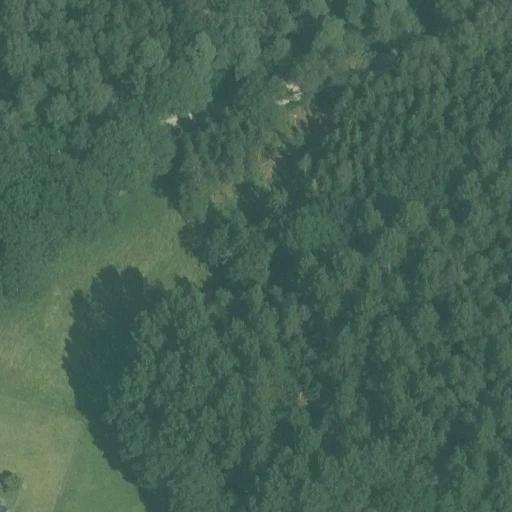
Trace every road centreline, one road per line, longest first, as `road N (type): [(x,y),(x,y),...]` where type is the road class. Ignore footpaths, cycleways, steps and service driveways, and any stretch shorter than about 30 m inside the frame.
road 1 (track): [(511,25),(0,167)]
road 2 (track): [(248,313),(511,173)]
